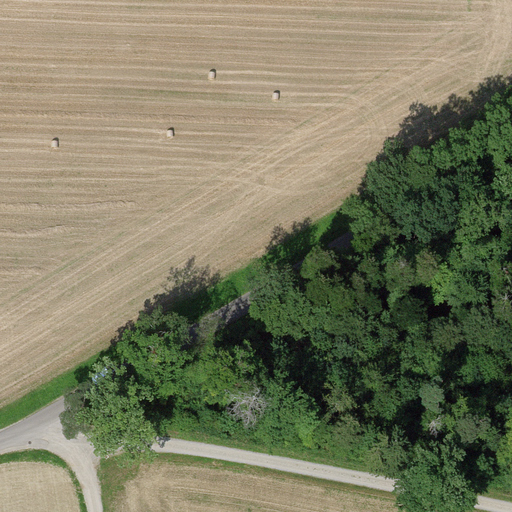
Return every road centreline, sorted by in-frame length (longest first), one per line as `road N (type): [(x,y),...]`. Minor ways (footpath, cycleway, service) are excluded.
road 1 (unclassified): [(0,447),(30,440),(511,145)]
road 2 (track): [(83,448),(137,445),(502,511)]
